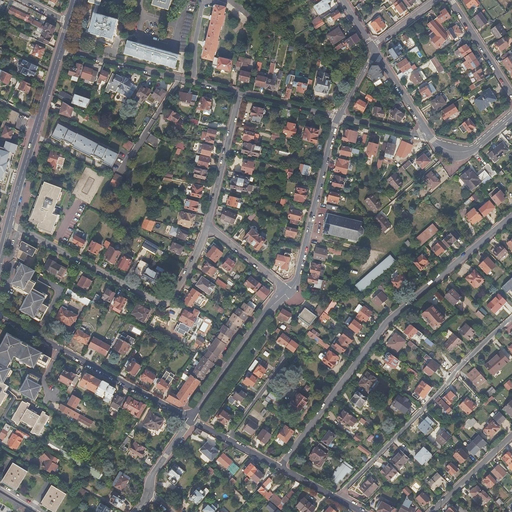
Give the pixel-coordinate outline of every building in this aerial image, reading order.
[(153,0),(152,5),(169,10),(171,0),(153,0)] [(225,0),(249,18),(249,19),(251,21),(252,20),(253,21),(255,14),(252,12),(236,0),(225,0)] [(323,0),(315,5),(312,7),(321,20),(332,13),(329,9),(331,9),(328,4),(330,2),(329,0),(323,0)] [(400,0),(393,5),(401,14),(407,9),(400,0)] [(465,0),(463,1),(469,8),(470,8),(475,4),(477,6),(479,4),(480,4),(477,0),(465,0)] [(364,1),(363,2),(357,7),(359,10),(367,5),(364,1)] [(210,20),(211,20),(207,41),(205,41),(204,45),(206,45),(203,58),(214,60),(215,57),(217,49),(218,49),(220,41),(219,41),(222,26),(223,26),(225,16),(224,16),(226,7),(215,5),(212,16),(211,16),(210,20)] [(11,7),(8,13),(24,21),(26,16),(27,15),(11,7)] [(440,13),(441,15),(437,18),(441,23),(450,17),(447,13),(446,14),(444,10),(440,13)] [(194,13),(187,11),(181,36),(188,38),(194,13)] [(338,11),(330,16),(334,21),(341,16),(338,11)] [(487,23),(480,12),(472,17),(480,28),(487,23)] [(118,20),(94,14),(89,32),(91,33),(91,34),(112,40),(118,20)] [(379,18),(371,24),(377,31),(385,25),(379,18)] [(428,26),(434,32),(437,36),(432,41),(431,42),(431,43),(433,45),(434,45),(435,44),(439,48),(444,44),(443,43),(444,43),(443,42),(450,36),(447,32),(444,27),(441,23),(437,18),(428,26)] [(30,24),(35,26),(41,29),(44,31),(52,35),(56,27),(46,23),(45,26),(31,19),(29,23),(30,24)] [(324,23),(322,20),(314,25),(316,29),(324,23)] [(499,23),(490,30),(498,40),(507,33),(499,23)] [(462,34),(456,26),(447,32),(450,36),(452,40),(462,34)] [(338,28),(325,37),(330,44),(332,43),(333,45),(344,38),(338,28)] [(41,35),(40,36),(41,37),(40,40),(48,44),(50,39),(51,39),(52,39),(54,36),(53,35),(52,35),(44,31),(42,35),(41,35)] [(347,44),(350,47),(360,41),(356,34),(345,41),(339,45),(341,48),(342,49),(343,49),(345,48),(345,46),(345,45),(347,44)] [(406,44),(407,43),(412,50),(417,47),(413,40),(412,40),(411,41),(409,38),(407,35),(404,37),(406,41),(404,42),(406,44)] [(188,38),(181,37),(180,52),(186,53),(188,38)] [(503,38),(496,44),(501,51),(509,46),(503,38)] [(135,43),(128,42),(124,54),(175,68),(179,54),(135,42),(135,43)] [(397,46),(388,51),(394,61),(403,55),(399,49),(402,48),(399,44),(397,46)] [(45,49),(36,45),(32,54),(40,58),(45,49)] [(471,51),(466,45),(455,52),(457,55),(461,52),(464,56),(471,51)] [(417,47),(412,50),(408,53),(407,53),(409,58),(420,51),(417,46),(417,47)] [(240,62),(239,62),(237,70),(242,71),(245,58),(247,49),(244,49),(243,54),(242,53),(240,62)] [(503,60),(503,61),(509,70),(510,70),(511,72),(510,73),(511,75),(511,57),(508,52),(501,57),(503,60)] [(472,53),(464,58),(467,61),(462,64),(463,67),(476,59),(472,53)] [(215,57),(214,60),(213,67),(231,71),(233,62),(225,60),(225,58),(221,57),(220,59),(215,57)] [(436,57),(431,60),(436,69),(441,66),(436,57)] [(20,62),(18,66),(20,67),(18,71),(23,73),(26,74),(28,72),(34,75),(37,66),(23,58),(21,62),(20,62)] [(245,58),(242,71),(240,80),(250,83),(252,74),(247,73),(249,65),(247,65),(248,63),(251,64),(252,60),(245,58)] [(406,59),(398,65),(403,72),(398,76),(401,80),(414,71),(411,67),(410,65),(411,64),(410,62),(409,63),(406,59)] [(480,65),(476,59),(463,67),(466,70),(471,67),(472,70),(480,65)] [(272,60),(267,78),(265,87),(265,88),(274,91),(276,81),(270,80),(273,71),(275,64),(274,63),(275,61),(272,60)] [(73,68),(71,67),(69,73),(78,77),(83,65),(78,63),(76,66),(75,66),(74,67),(73,68)] [(93,70),(85,66),(81,77),(96,82),(99,73),(93,71),(93,70)] [(372,66),(368,73),(378,90),(384,86),(380,80),(384,77),(380,72),(381,71),(378,66),(372,66)] [(479,67),(472,72),(478,82),(469,87),(472,91),(486,81),(484,78),(481,72),(482,72),(479,67)] [(7,73),(0,69),(0,80),(4,83),(4,82),(8,84),(12,75),(7,73)] [(108,73),(102,71),(97,83),(100,84),(101,80),(105,81),(108,73)] [(297,71),(295,77),(293,86),(299,87),(298,91),(304,93),(305,88),(307,88),(308,84),(312,85),(315,73),(309,72),(307,77),(303,76),(302,78),(298,77),(300,71),(297,71)] [(316,77),(318,78),(316,90),(328,93),(330,81),(328,80),(330,73),(318,71),(316,77)] [(410,78),(411,78),(410,80),(411,81),(413,81),(415,85),(418,84),(419,85),(424,82),(423,81),(426,79),(421,71),(418,73),(417,71),(410,76),(411,77),(410,78)] [(123,78),(112,73),(105,90),(109,92),(110,90),(115,92),(116,91),(118,86),(123,78)] [(267,78),(258,76),(256,85),(265,87),(267,78)] [(290,83),(289,83),(286,98),(290,99),(293,86),(295,77),(292,76),(290,83)] [(124,77),(123,78),(118,86),(116,91),(130,99),(132,95),(137,87),(130,83),(131,83),(127,81),(128,79),(124,77)] [(32,85),(18,78),(15,86),(19,88),(19,89),(27,93),(29,89),(29,90),(32,85)] [(462,82),(460,79),(453,84),(456,88),(459,87),(457,85),(462,82)] [(427,82),(418,88),(420,91),(422,95),(423,94),(425,98),(436,91),(431,84),(429,85),(427,82)] [(146,90),(142,87),(137,95),(145,100),(147,96),(151,90),(147,88),(146,90)] [(161,91),(156,88),(151,96),(160,102),(166,92),(162,89),(161,91)] [(483,92),(486,96),(482,98),(481,96),(474,101),(481,112),(490,106),(488,103),(490,102),(491,103),(497,99),(489,88),(483,92)] [(61,90),(58,95),(70,101),(72,97),(61,90)] [(179,91),(178,98),(181,99),(181,101),(190,103),(189,104),(194,105),(195,100),(196,101),(197,96),(179,91)] [(90,99),(75,94),(72,103),(87,108),(90,99)] [(441,95),(431,102),(436,110),(446,104),(441,95)] [(147,96),(145,100),(139,110),(142,111),(144,107),(145,107),(147,104),(148,105),(151,99),(147,96)] [(212,99),(201,97),(197,107),(201,108),(200,111),(204,112),(203,114),(210,115),(211,110),(209,109),(212,99)] [(367,105),(359,100),(355,107),(363,112),(367,105)] [(73,107),(64,102),(61,113),(70,116),(73,107)] [(441,110),(444,114),(441,116),(443,120),(458,111),(453,103),(441,110)] [(377,108),(375,107),(373,115),(379,117),(379,116),(383,117),(385,107),(377,105),(377,108)] [(253,109),(252,109),(251,114),(253,115),(251,122),(260,124),(261,117),(262,117),(264,109),(254,106),(253,109)] [(19,113),(9,108),(1,129),(5,130),(6,127),(14,129),(19,113)] [(389,113),(391,115),(390,116),(392,117),(392,118),(393,119),(394,119),(395,119),(398,121),(400,121),(404,114),(395,109),(394,110),(392,108),(390,110),(389,113)] [(171,110),(166,117),(176,123),(175,125),(181,128),(185,123),(179,119),(181,116),(171,110)] [(476,127),(470,119),(459,127),(464,134),(467,131),(469,132),(476,127)] [(61,139),(74,145),(73,147),(90,156),(91,154),(104,161),(103,163),(111,167),(118,154),(58,123),(51,137),(60,141),(61,139)] [(288,127),(285,127),(284,132),(287,133),(287,136),(291,137),(292,138),(293,138),(295,137),(296,129),(294,129),(295,125),(289,123),(288,127)] [(6,127),(5,130),(2,136),(11,140),(11,139),(12,139),(13,136),(13,135),(15,130),(14,129),(6,127)] [(319,130),(306,127),(303,140),(316,143),(319,130)] [(345,135),(344,134),(343,139),(344,139),(347,140),(355,142),(357,132),(346,129),(345,135)] [(214,140),(216,132),(208,130),(207,134),(203,133),(201,140),(206,141),(206,142),(213,144),(214,139),(214,140)] [(244,136),(243,139),(256,142),(258,134),(245,131),(244,136)] [(160,141),(151,134),(147,141),(156,147),(160,141)] [(134,143),(127,139),(123,146),(130,150),(134,143)] [(406,142),(402,140),(394,160),(398,162),(406,142)] [(379,145),(369,142),(366,154),(367,154),(367,156),(371,157),(372,154),(376,155),(379,145)] [(0,181),(6,183),(16,149),(0,143),(0,181)] [(260,146),(245,143),(242,152),(258,156),(260,146)] [(396,145),(388,143),(385,152),(393,155),(395,148),(396,145)] [(508,150),(502,143),(489,154),(495,161),(498,159),(508,150)] [(211,156),(213,147),(200,144),(198,153),(211,156)] [(358,150),(342,146),(339,157),(346,159),(347,156),(350,157),(351,153),(357,154),(358,150)] [(51,150),(48,160),(50,161),(49,167),(55,169),(57,163),(62,165),(63,162),(63,163),(64,161),(63,160),(64,158),(62,157),(63,155),(58,153),(57,156),(56,155),(58,152),(51,150)] [(424,154),(417,160),(423,168),(431,161),(424,154)] [(210,158),(197,155),(196,162),(199,162),(198,165),(208,168),(210,158)] [(338,162),(337,161),(335,171),(346,174),(348,164),(348,161),(339,159),(338,162)] [(412,162),(410,159),(402,166),(405,169),(412,162)] [(248,164),(243,163),(242,169),(247,170),(246,173),(251,174),(254,163),(249,161),(248,164)] [(463,180),(469,186),(468,187),(471,190),(489,175),(491,178),(497,173),(488,163),(482,168),(485,170),(477,177),(473,172),(473,171),(470,168),(467,171),(466,170),(462,173),(463,174),(460,177),(463,180)] [(302,164),(301,169),(303,170),(302,173),(309,175),(311,166),(302,164)] [(105,177),(85,167),(72,194),(90,204),(105,177)] [(207,171),(197,168),(194,168),(193,171),(196,172),(195,177),(205,179),(206,174),(207,171)] [(395,171),(388,178),(397,189),(403,183),(399,179),(401,178),(395,171)] [(424,178),(433,188),(440,182),(431,172),(424,178)] [(123,177),(116,173),(112,180),(119,184),(123,177)] [(250,178),(235,174),(233,181),(247,184),(247,182),(249,182),(250,178)] [(335,181),(333,180),(332,185),(342,188),(344,179),(339,178),(340,177),(336,176),(335,181)] [(247,184),(233,181),(231,187),(252,192),(254,186),(247,184)] [(61,189),(44,182),(31,220),(39,223),(37,227),(52,233),(58,217),(53,215),(61,189)] [(203,187),(194,185),(191,195),(200,198),(203,187)] [(497,186),(488,194),(498,204),(505,198),(502,196),(504,194),(497,186)] [(295,190),(296,191),(295,196),(294,200),(303,202),(304,198),(305,198),(307,190),(296,187),(295,190)] [(340,194),(330,192),(328,201),(338,203),(340,194)] [(372,194),(364,201),(375,213),(381,207),(379,204),(380,203),(372,194)] [(229,200),(228,200),(227,205),(237,207),(241,208),(242,203),(239,202),(240,198),(236,197),(235,198),(230,197),(229,200)] [(288,199),(282,198),(280,206),(283,207),(284,205),(285,205),(286,202),(288,202),(288,199)] [(184,203),(187,203),(185,211),(192,213),(193,210),(197,211),(198,206),(197,206),(198,202),(185,199),(184,203)] [(489,201),(479,209),(484,216),(494,207),(489,201)] [(474,208),(466,215),(473,223),(477,220),(478,221),(482,218),(474,208)] [(302,212),(291,209),(289,218),(291,218),(291,221),(296,223),(297,220),(300,221),(302,212)] [(237,216),(224,210),(220,217),(229,221),(229,223),(233,225),(237,216)] [(194,215),(182,212),(179,223),(191,227),(194,215)] [(254,216),(251,213),(246,219),(249,222),(254,216)] [(324,228),(323,233),(328,234),(329,233),(349,239),(348,241),(356,243),(357,241),(358,241),(359,237),(362,235),(364,230),(361,227),(362,222),(328,214),(327,219),(326,218),(324,228)] [(381,215),(375,221),(384,232),(391,226),(381,215)] [(154,221),(145,219),(141,227),(150,231),(154,221)] [(433,223),(414,239),(421,246),(439,230),(433,223)] [(188,233),(177,228),(174,236),(185,240),(188,233)] [(298,230),(288,228),(286,235),(293,237),(294,234),(296,235),(298,230)] [(258,235),(251,230),(244,238),(248,241),(251,243),(257,236),(258,235)] [(460,237),(453,230),(442,241),(448,247),(452,244),(451,243),(453,241),(454,242),(460,237)] [(81,236),(77,234),(73,242),(83,247),(85,242),(79,238),(81,236)] [(258,237),(257,236),(251,243),(254,246),(257,249),(264,241),(259,236),(258,237)] [(159,247),(146,240),(142,247),(155,254),(159,247)] [(446,249),(438,240),(431,248),(437,255),(441,251),(443,252),(446,249)] [(102,246),(93,241),(88,250),(97,255),(102,246)] [(24,242),(19,250),(16,261),(23,265),(28,254),(33,257),(37,249),(24,242)] [(184,247),(173,243),(170,250),(180,254),(184,247)] [(223,253),(214,245),(206,255),(215,262),(223,253)] [(424,245),(421,248),(427,254),(430,251),(424,245)] [(508,251),(502,245),(494,252),(500,258),(508,251)] [(107,253),(108,254),(105,259),(114,264),(120,253),(110,247),(107,253)] [(166,251),(159,247),(155,254),(162,257),(166,251)] [(327,250),(317,247),(314,258),(325,260),(327,250)] [(133,257),(125,253),(118,266),(127,270),(133,257)] [(428,261),(422,254),(413,262),(421,270),(421,269),(422,270),(424,268),(424,267),(425,266),(423,265),(428,261)] [(290,258),(278,255),(276,264),(282,266),(282,268),(287,270),(290,258)] [(396,262),(390,255),(355,286),(361,293),(396,262)] [(236,264),(229,258),(223,266),(229,272),(236,264)] [(495,265),(488,258),(480,265),(487,272),(495,265)] [(57,263),(50,260),(44,269),(57,275),(61,267),(56,265),(57,263)] [(150,264),(141,260),(134,274),(151,282),(156,284),(161,274),(162,274),(164,270),(158,266),(155,271),(148,267),(150,264)] [(321,264),(313,262),(310,273),(312,273),(311,275),(318,277),(322,278),(324,271),(320,270),(321,264)] [(216,269),(207,263),(202,270),(211,276),(216,269)] [(24,296),(25,297),(28,298),(22,310),(42,321),(49,307),(43,304),(42,302),(45,297),(44,294),(33,289),(36,283),(30,280),(35,271),(32,270),(25,265),(13,288),(24,293),(24,294),(24,296)] [(61,266),(61,267),(57,275),(63,279),(68,270),(61,266)] [(474,270),(466,278),(474,287),(483,279),(474,270)] [(400,273),(392,280),(394,283),(396,286),(399,288),(407,281),(400,273)] [(311,278),(309,277),(308,282),(315,284),(314,288),(321,289),(323,280),(318,279),(318,277),(311,275),(311,278)] [(249,276),(245,282),(249,285),(249,286),(249,287),(253,291),(255,291),(261,285),(255,280),(255,281),(249,276)] [(92,282),(83,277),(78,285),(84,288),(84,287),(88,289),(92,282)] [(202,277),(197,285),(209,294),(215,286),(202,277)] [(219,280),(216,283),(225,289),(227,286),(219,280)] [(383,281),(380,285),(385,291),(389,287),(383,281)] [(377,287),(381,292),(372,300),(378,307),(387,299),(384,295),(387,292),(385,291),(380,285),(377,287)] [(269,291),(263,287),(257,294),(263,299),(269,291)] [(68,288),(65,294),(88,306),(88,305),(91,300),(86,298),(73,291),(70,289),(68,288)] [(206,297),(193,288),(185,300),(194,304),(197,303),(200,306),(206,297)] [(452,289),(445,296),(454,304),(461,297),(452,289)] [(114,294),(107,290),(103,298),(110,302),(114,294)] [(101,297),(97,294),(93,302),(97,304),(101,297)] [(505,301),(498,294),(487,306),(494,313),(505,301)] [(118,297),(117,299),(113,306),(115,307),(121,311),(127,300),(122,297),(122,298),(118,297)] [(117,299),(114,298),(108,310),(109,310),(112,312),(115,307),(113,306),(117,299)] [(333,300),(330,304),(325,310),(324,312),(326,314),(335,302),(333,300)] [(250,301),(247,305),(253,309),(256,306),(250,301)] [(245,303),(240,309),(247,314),(251,316),(254,313),(252,311),(253,309),(247,305),(245,303)] [(142,307),(138,304),(132,314),(140,318),(139,320),(143,323),(150,311),(145,308),(145,309),(142,307)] [(216,304),(214,308),(222,314),(223,313),(224,311),(225,310),(216,304)] [(359,304),(354,310),(358,313),(362,316),(361,318),(363,319),(365,321),(372,312),(364,306),(363,307),(359,304)] [(314,312),(313,314),(305,308),(304,310),(317,321),(324,312),(325,310),(319,305),(314,312)] [(432,306),(422,315),(434,329),(445,320),(440,314),(432,306)] [(67,309),(63,307),(56,318),(71,326),(71,325),(72,326),(77,316),(67,310),(67,309)] [(240,309),(239,308),(235,314),(242,319),(245,321),(248,317),(246,316),(247,314),(240,309)] [(483,308),(476,315),(482,320),(488,314),(483,308)] [(185,310),(180,320),(182,321),(180,324),(181,325),(188,329),(190,329),(197,316),(198,317),(201,312),(195,309),(193,314),(185,310)] [(282,309),(278,316),(287,321),(286,322),(289,324),(291,320),(290,320),(291,318),(289,317),(291,314),(282,309)] [(299,316),(298,317),(309,325),(313,321),(315,323),(316,322),(317,321),(304,310),(300,314),(299,314),(298,315),(299,316)] [(326,314),(324,312),(317,321),(316,322),(320,324),(325,318),(327,320),(330,317),(326,314)] [(234,313),(232,317),(242,324),(243,323),(240,321),(242,319),(235,314),(234,313)] [(230,319),(231,319),(238,325),(240,326),(242,324),(232,317),(230,319)] [(228,324),(227,323),(226,325),(233,330),(236,333),(239,328),(237,327),(238,325),(231,319),(228,324)] [(349,327),(350,328),(348,330),(355,335),(357,332),(362,326),(354,320),(349,327)] [(424,335),(411,324),(404,332),(411,338),(414,333),(415,334),(417,332),(423,337),(424,335)] [(467,324),(459,332),(468,339),(472,334),(473,335),(476,332),(467,324)] [(220,330),(222,331),(229,337),(230,338),(233,334),(231,333),(233,330),(226,325),(225,325),(220,330)] [(90,337),(78,330),(74,337),(86,344),(90,337)] [(219,335),(217,337),(225,343),(227,345),(230,341),(228,339),(229,337),(222,331),(219,335)] [(309,331),(307,334),(327,349),(329,346),(318,337),(311,332),(309,331)] [(353,338),(345,331),(339,338),(347,344),(350,342),(353,338)] [(118,333),(112,344),(115,346),(114,349),(124,354),(127,348),(129,349),(131,345),(132,346),(135,339),(128,335),(125,342),(120,339),(122,335),(118,333)] [(283,333),(277,341),(281,345),(282,343),(293,352),(297,347),(298,345),(283,333)] [(406,341),(396,333),(387,345),(397,352),(406,341)] [(463,341),(454,333),(445,344),(452,351),(456,346),(457,346),(459,344),(461,344),(463,341)] [(0,349),(0,380),(4,384),(11,372),(8,370),(9,368),(15,356),(35,366),(38,362),(47,367),(52,358),(8,334),(0,349)] [(205,340),(200,337),(196,342),(201,346),(202,345),(205,340)] [(225,343),(217,337),(213,343),(223,351),(226,347),(223,345),(225,343)] [(337,337),(332,343),(333,344),(331,346),(340,353),(342,351),(343,352),(346,347),(347,344),(339,338),(337,337)] [(107,346),(96,340),(92,347),(103,353),(107,346)] [(410,341),(408,344),(415,350),(417,347),(410,341)] [(213,343),(208,350),(216,355),(218,353),(220,355),(223,351),(213,343)] [(206,352),(207,353),(205,356),(212,361),(214,359),(216,361),(219,357),(216,355),(208,350),(206,352)] [(338,357),(329,351),(326,355),(322,353),(320,353),(318,355),(318,357),(331,366),(334,362),(338,357)] [(508,361),(500,351),(484,366),(493,375),(508,361)] [(385,356),(387,357),(384,361),(386,362),(383,367),(388,372),(392,367),(394,368),(397,365),(395,364),(398,359),(394,356),(390,353),(389,354),(388,353),(387,353),(385,356)] [(423,358),(429,363),(423,370),(431,376),(434,372),(437,369),(438,369),(441,366),(426,354),(423,358)] [(205,356),(204,355),(200,362),(208,367),(209,365),(211,367),(215,363),(212,361),(205,356)] [(128,360),(124,367),(127,369),(126,370),(126,371),(129,373),(130,372),(131,371),(135,374),(141,366),(132,360),(130,363),(129,362),(130,361),(128,360)] [(258,362),(255,360),(248,370),(251,372),(258,362)] [(200,362),(195,368),(203,373),(205,372),(207,373),(210,369),(208,367),(200,362)] [(262,367),(260,365),(254,372),(261,377),(268,367),(264,364),(262,367)] [(471,372),(472,373),(469,376),(476,384),(484,376),(475,367),(471,372)] [(193,370),(194,371),(191,374),(199,380),(200,378),(203,380),(206,375),(203,373),(195,368),(193,370)] [(71,374),(64,370),(59,379),(70,386),(72,382),(76,385),(80,378),(75,376),(76,375),(71,373),(71,374)] [(156,376),(146,370),(141,378),(146,381),(146,380),(151,383),(156,376)] [(376,379),(367,372),(359,384),(367,391),(376,379)] [(40,378),(31,373),(21,393),(34,401),(42,387),(37,384),(40,378)] [(90,375),(86,373),(80,384),(85,387),(86,386),(96,392),(102,382),(94,377),(91,375),(90,375)] [(186,377),(188,379),(178,393),(174,390),(175,389),(173,388),(166,399),(179,406),(184,404),(201,381),(199,380),(191,374),(190,376),(188,375),(186,377)] [(249,378),(247,376),(243,382),(248,386),(249,384),(252,386),(257,379),(252,375),(249,378)] [(154,383),(157,385),(156,386),(164,391),(169,384),(165,381),(165,380),(162,378),(161,379),(158,377),(154,383)] [(511,386),(511,382),(509,380),(503,386),(508,390),(511,386)] [(104,381),(102,382),(96,392),(96,393),(103,397),(105,395),(106,396),(104,400),(108,402),(110,400),(111,400),(112,398),(113,399),(115,396),(113,395),(116,389),(110,386),(109,384),(104,381)] [(431,388),(422,381),(412,395),(417,399),(420,396),(423,398),(431,388)] [(496,391),(492,386),(485,392),(490,397),(496,391)] [(239,393),(237,392),(233,397),(230,395),(227,400),(233,405),(236,399),(238,400),(239,399),(242,401),(247,394),(242,390),(239,393)] [(446,394),(443,398),(448,402),(446,404),(451,408),(453,406),(451,403),(453,401),(452,400),(456,397),(450,391),(447,395),(446,394)] [(367,398),(358,392),(351,401),(360,407),(367,398)] [(270,393),(266,399),(279,409),(283,403),(276,399),(277,398),(270,393)] [(295,402),(292,400),(288,406),(298,413),(308,400),(298,393),(295,396),(297,398),(295,402)] [(377,398),(371,394),(368,398),(374,402),(377,398)] [(75,396),(73,395),(68,404),(76,408),(81,399),(75,396)] [(124,398),(117,395),(111,406),(118,409),(119,407),(122,408),(126,402),(123,400),(124,398)] [(411,405),(398,395),(392,404),(404,413),(411,405)] [(128,397),(126,402),(122,408),(122,409),(139,418),(146,406),(128,397)] [(438,403),(437,404),(449,415),(453,410),(452,410),(451,408),(446,404),(439,397),(436,399),(439,401),(438,402),(438,403)] [(468,399),(460,406),(466,413),(467,412),(470,415),(478,407),(475,404),(474,405),(468,399)] [(511,415),(511,400),(503,409),(511,417),(511,415)] [(23,402),(12,421),(16,423),(16,425),(18,426),(21,422),(33,429),(31,433),(34,435),(35,434),(39,436),(50,418),(45,416),(46,414),(43,413),(40,417),(28,410),(31,405),(28,403),(27,405),(23,402)] [(62,404),(59,409),(77,419),(80,414),(62,404)] [(221,409),(216,416),(218,418),(226,424),(231,416),(221,409)] [(344,410),(338,418),(345,424),(346,423),(350,426),(353,425),(357,420),(344,410)] [(156,414),(150,411),(144,424),(152,429),(152,427),(158,430),(164,420),(155,415),(156,414)] [(273,411),(271,413),(284,423),(285,421),(273,411)] [(506,419),(499,412),(492,419),(499,427),(506,419)] [(366,416),(363,419),(366,421),(374,427),(375,424),(372,422),(373,421),(366,416)] [(469,420),(467,422),(472,428),(478,423),(472,417),(469,420)] [(425,420),(417,427),(426,436),(437,425),(429,418),(426,421),(425,420)] [(258,426),(250,420),(244,428),(252,434),(258,426)] [(488,422),(490,425),(483,431),(487,435),(489,433),(491,436),(499,428),(491,420),(488,422)] [(283,424),(286,426),(278,437),(286,443),(296,429),(285,421),(284,423),(283,424)] [(10,427),(6,424),(0,433),(0,438),(3,440),(10,427)] [(197,428),(194,432),(207,438),(209,434),(197,428)] [(137,431),(133,429),(128,435),(132,438),(137,431)] [(271,435),(263,429),(257,438),(265,444),(271,435)] [(336,436),(329,430),(321,441),(328,446),(331,442),(336,436)] [(14,436),(13,435),(8,443),(8,445),(10,446),(9,448),(12,450),(13,448),(15,449),(17,448),(24,438),(34,445),(36,442),(17,431),(14,436)] [(451,438),(444,431),(436,439),(444,446),(450,439),(451,438)] [(487,443),(479,435),(465,448),(472,456),(487,443)] [(130,438),(128,436),(120,448),(126,453),(129,449),(124,446),(130,438)] [(451,438),(450,439),(455,444),(458,441),(453,436),(451,438)] [(48,439),(45,447),(59,453),(62,445),(48,439)] [(443,447),(437,441),(433,446),(438,451),(443,447)] [(133,446),(130,450),(142,457),(142,456),(143,457),(145,453),(142,451),(144,448),(136,443),(133,446)] [(206,443),(199,451),(211,462),(218,454),(214,450),(215,450),(210,446),(206,443)] [(360,444),(357,447),(368,455),(369,454),(370,452),(360,444)] [(313,451),(309,456),(316,461),(315,462),(320,466),(326,458),(325,457),(327,454),(317,446),(316,447),(315,446),(312,450),(313,451)] [(431,454),(424,447),(415,456),(422,464),(431,454)] [(468,457),(460,449),(454,456),(460,462),(463,459),(464,460),(468,457)] [(408,458),(400,450),(390,460),(399,468),(408,458)] [(49,475),(53,471),(54,472),(59,467),(56,465),(59,461),(47,451),(40,459),(44,463),(41,467),(49,475)] [(509,453),(508,453),(502,458),(509,465),(509,466),(511,463),(511,451),(509,453)] [(61,452),(58,456),(88,474),(92,477),(92,478),(99,482),(99,481),(102,477),(92,471),(61,452)] [(223,453),(217,460),(233,474),(239,468),(223,453)] [(335,470),(336,471),(335,473),(334,472),(332,475),(333,475),(330,479),(337,485),(340,481),(342,482),(344,480),(343,479),(348,473),(349,474),(353,470),(352,470),(353,468),(344,461),(338,469),(337,468),(335,470)] [(27,472),(12,463),(1,482),(16,491),(27,472)] [(251,463),(244,471),(251,477),(257,469),(251,463)] [(450,463),(445,468),(451,474),(453,472),(454,474),(457,470),(450,463)] [(500,463),(489,474),(497,482),(507,473),(506,471),(504,470),(505,469),(500,463)] [(384,467),(380,471),(390,480),(398,472),(389,464),(385,468),(384,467)] [(172,468),(167,473),(170,476),(168,478),(171,481),(170,481),(175,485),(182,477),(181,476),(185,472),(179,467),(175,471),(172,468)] [(264,475),(257,469),(251,477),(257,483),(264,475)] [(119,475),(121,477),(115,487),(122,491),(130,477),(121,472),(119,475)] [(445,480),(438,473),(427,483),(433,489),(436,486),(440,483),(441,484),(445,480)] [(121,477),(119,475),(112,486),(115,487),(121,477)] [(489,475),(483,481),(490,488),(496,482),(489,475)] [(271,479),(269,477),(257,490),(269,500),(270,499),(269,498),(273,494),(269,491),(268,493),(265,490),(266,490),(264,488),(271,479)] [(364,484),(359,490),(367,497),(378,487),(375,483),(376,482),(371,477),(364,484)] [(235,482),(231,478),(227,482),(231,486),(235,482)] [(56,511),(66,495),(51,486),(41,505),(52,511),(56,511)] [(410,491),(404,486),(400,490),(405,495),(410,491)] [(473,489),(470,492),(476,498),(478,496),(480,498),(481,497),(486,503),(490,499),(483,491),(482,492),(477,486),(473,490),(473,489)] [(203,491),(198,487),(189,497),(190,497),(187,500),(191,503),(193,500),(197,504),(209,491),(206,488),(203,491)] [(74,495),(84,501),(89,494),(78,488),(74,495)] [(269,498),(270,499),(281,509),(282,509),(289,500),(288,500),(293,494),(290,491),(279,502),(276,500),(278,498),(274,494),(273,495),(273,494),(269,498)] [(0,501),(15,510),(18,511),(31,511),(0,493),(0,501)] [(125,499),(116,493),(110,502),(112,504),(116,507),(116,506),(118,507),(121,503),(122,504),(125,499)] [(422,493),(416,499),(423,506),(429,500),(422,493)] [(411,501),(407,496),(403,504),(406,506),(407,504),(409,505),(411,501)] [(304,498),(297,506),(303,511),(311,511),(315,508),(304,498)] [(499,499),(496,502),(501,507),(504,504),(499,499)] [(210,506),(208,504),(202,510),(204,511),(213,511),(219,506),(215,502),(210,506)] [(394,511),(396,510),(381,502),(377,511),(379,511),(394,511)]
